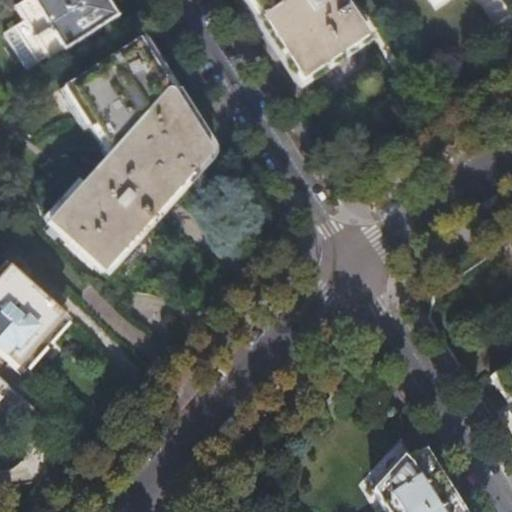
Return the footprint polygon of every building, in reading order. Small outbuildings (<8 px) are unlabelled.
[(27,71),(38,65),(47,59),(49,62),(119,17),(107,0),(26,0),(15,7),(24,23),(4,35),(27,71)] [(332,60),(367,37),(342,0),(251,0),(265,22),(301,80),(332,60)] [(108,157),(48,224),(104,272),(207,157),(209,155),(209,153),(209,151),(209,149),(208,147),(190,118),(159,68),(140,38),(64,86),(90,127),(95,125),(109,147),(108,157)] [(7,269),(0,277),(0,356),(16,371),(40,344),(63,318),(7,269)] [(511,362),(491,377),(511,407),(511,362)] [(463,511),(449,490),(425,453),(405,466),(403,462),(388,479),(375,493),(386,511),(463,511)]
